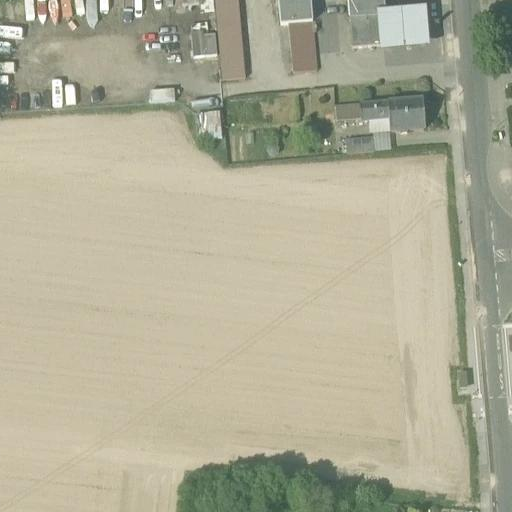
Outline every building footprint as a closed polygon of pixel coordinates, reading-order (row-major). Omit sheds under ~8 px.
[(174,0),(176,11),(200,9),(201,15),(215,14),(213,0),(174,0)] [(245,81),(237,0),(213,0),(215,14),(221,83),(245,81)] [(277,0),(280,27),(288,27),(312,25),(309,0),(277,0)] [(371,0),(347,2),(351,51),(379,49),(385,48),(382,19),(385,19),(383,0),(371,0)] [(426,9),(374,13),(378,56),(430,51),(426,9)] [(288,27),(292,76),(316,74),(312,25),(288,27)] [(202,33),(190,34),(193,60),(216,58),(214,36),(203,37),(202,33)] [(389,134),(389,135),(423,132),(421,102),(387,105),(387,106),(334,110),(335,125),(360,123),(360,124),(368,123),(388,122),(389,134)] [(221,141),(219,114),(195,116),(197,140),(208,139),(208,142),(221,141)] [(388,122),(368,123),(369,136),(372,136),(389,134),(388,122)] [(391,153),(389,135),(389,134),(372,136),(374,154),(391,153)] [(345,142),(346,156),(372,154),(371,140),(345,142)]
